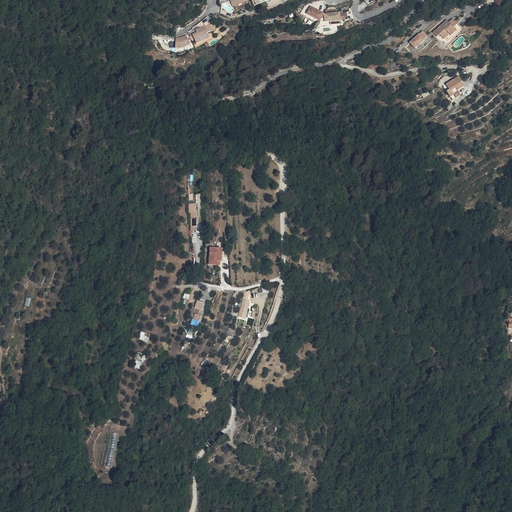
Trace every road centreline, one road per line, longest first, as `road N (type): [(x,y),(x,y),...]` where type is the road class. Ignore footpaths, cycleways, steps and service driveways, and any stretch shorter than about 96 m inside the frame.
road 1 (track): [(213,109),(236,143),(281,165),(284,285),(240,382),(233,423),(198,462),(196,511)]
road 2 (unclassified): [(423,0),(353,54),(275,74),(213,109)]
